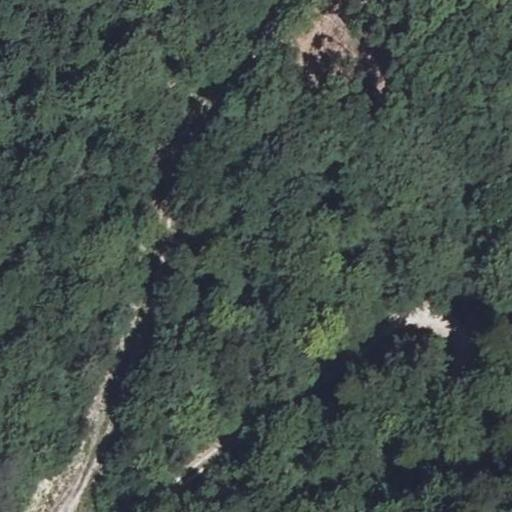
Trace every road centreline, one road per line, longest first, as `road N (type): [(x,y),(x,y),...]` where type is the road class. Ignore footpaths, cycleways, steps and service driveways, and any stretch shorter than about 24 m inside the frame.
road 1 (track): [(149,511),(253,424),(398,321),(424,314),(444,324),(458,347),(371,511)]
road 2 (track): [(65,511),(153,287),(177,156),(294,0)]
